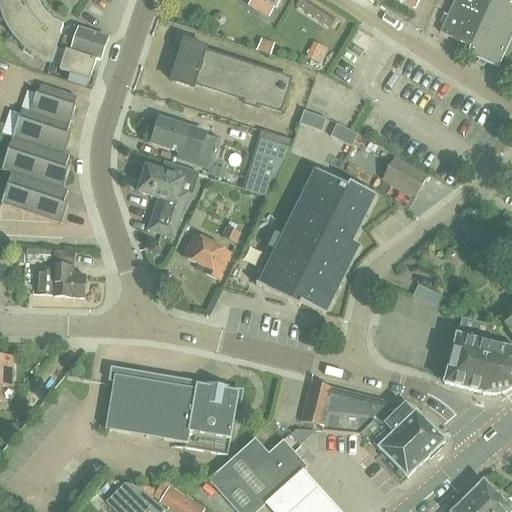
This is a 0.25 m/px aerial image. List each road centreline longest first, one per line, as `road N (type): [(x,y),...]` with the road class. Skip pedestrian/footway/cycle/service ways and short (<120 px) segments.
road 1 (residential): [(144,328),(105,214),(98,153),(145,0)]
road 2 (residential): [(348,373),(366,284),(383,256),(511,158)]
road 3 (tertiary): [(144,328),(348,373)]
road 4 (residential): [(339,0),(511,111)]
road 5 (tertiary): [(348,373),(414,388),(495,443)]
road 6 (tertiary): [(0,326),(144,328)]
